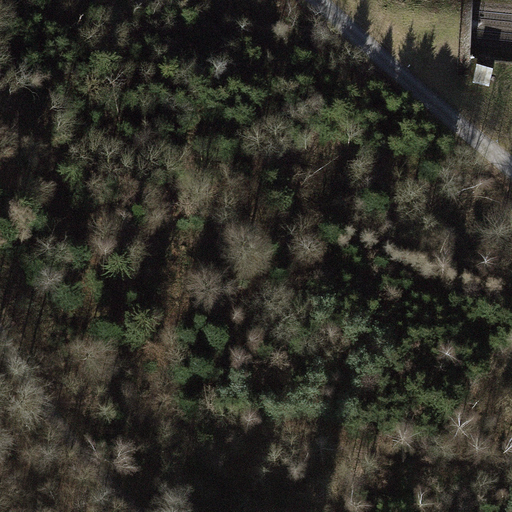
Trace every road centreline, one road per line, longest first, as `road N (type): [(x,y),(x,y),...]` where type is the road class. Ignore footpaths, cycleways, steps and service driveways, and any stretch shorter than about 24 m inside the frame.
road 1 (track): [(511,173),(318,0)]
road 2 (track): [(0,344),(143,511)]
